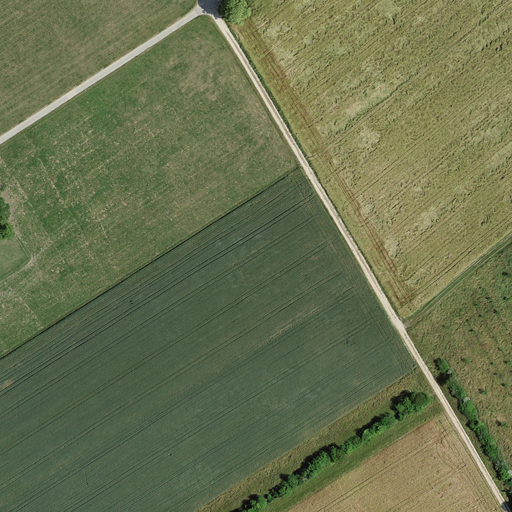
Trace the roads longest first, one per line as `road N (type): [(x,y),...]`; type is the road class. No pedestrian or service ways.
road 1 (track): [(204,0),(505,511)]
road 2 (track): [(212,0),(0,140)]
road 3 (track): [(511,230),(397,326)]
